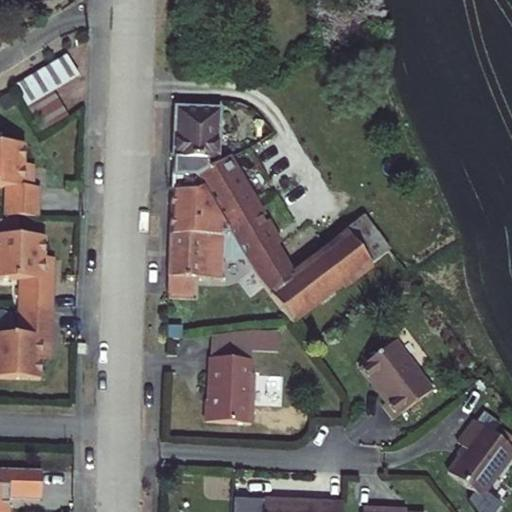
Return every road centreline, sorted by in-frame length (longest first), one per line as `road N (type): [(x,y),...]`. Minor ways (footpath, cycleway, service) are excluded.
road 1 (tertiary): [(118,428),(134,0)]
road 2 (residential): [(114,0),(0,70)]
